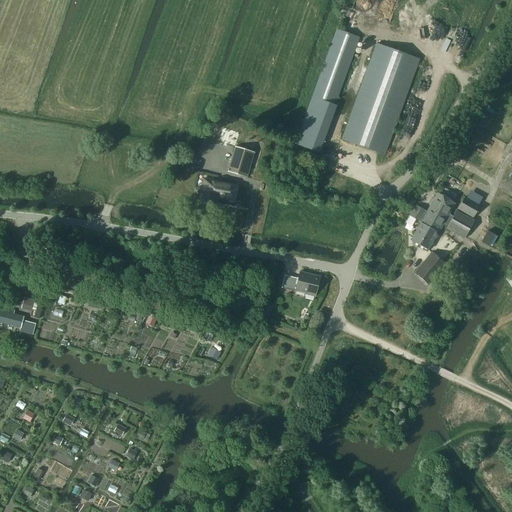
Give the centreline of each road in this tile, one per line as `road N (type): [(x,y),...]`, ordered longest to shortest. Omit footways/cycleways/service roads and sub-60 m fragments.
road 1 (unclassified): [(348,272),(0,216)]
road 2 (unclassified): [(348,272),(382,201),(479,73)]
road 3 (track): [(332,320),(511,407)]
